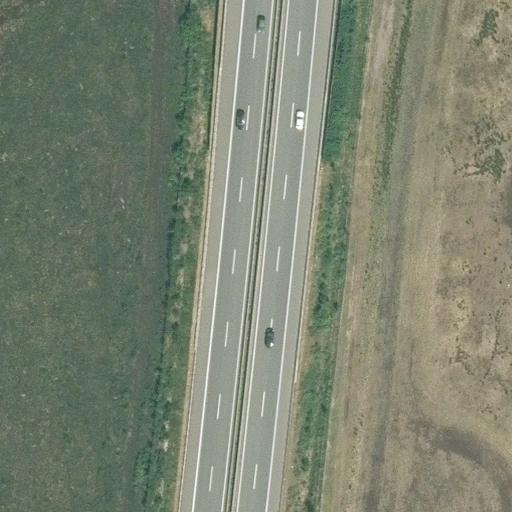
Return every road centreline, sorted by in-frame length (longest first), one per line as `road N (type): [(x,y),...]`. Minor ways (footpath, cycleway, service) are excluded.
road 1 (motorway): [(250,511),(304,0)]
road 2 (motorway): [(257,0),(205,511)]
